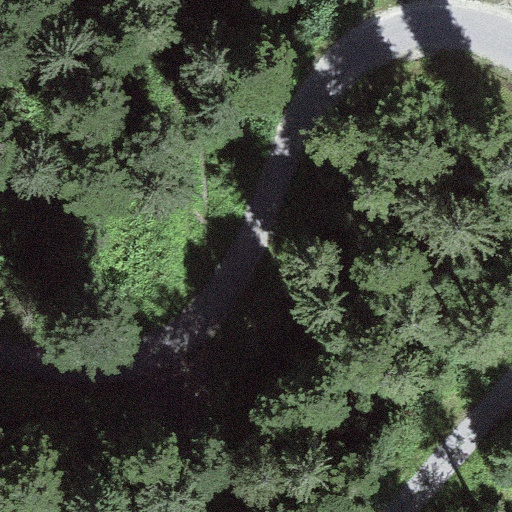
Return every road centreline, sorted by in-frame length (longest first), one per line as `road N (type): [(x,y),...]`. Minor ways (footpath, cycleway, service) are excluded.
road 1 (track): [(0,356),(78,369),(166,346),(233,273),(309,104),(357,50),(426,27),(462,26),(511,46)]
road 2 (track): [(169,0),(166,346)]
road 3 (track): [(511,390),(405,511)]
